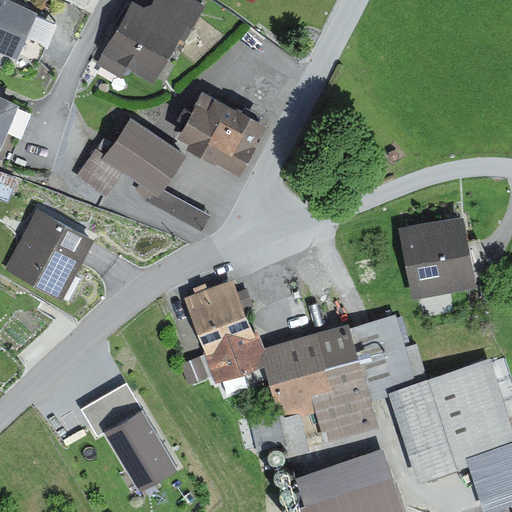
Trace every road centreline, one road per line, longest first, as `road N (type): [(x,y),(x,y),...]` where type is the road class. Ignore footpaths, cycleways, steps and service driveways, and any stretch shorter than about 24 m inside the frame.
road 1 (unclassified): [(257,230),(137,287),(0,418)]
road 2 (tertiary): [(511,169),(438,173),(257,230)]
road 3 (tertiary): [(354,0),(260,186),(257,230)]
road 4 (residential): [(109,0),(28,158)]
